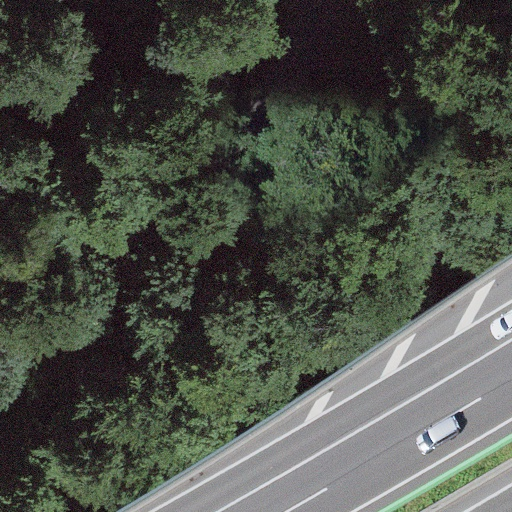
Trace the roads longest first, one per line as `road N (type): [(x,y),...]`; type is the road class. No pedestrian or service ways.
road 1 (unclassified): [(0,362),(284,106),(324,0)]
road 2 (motorway): [(511,364),(260,511)]
